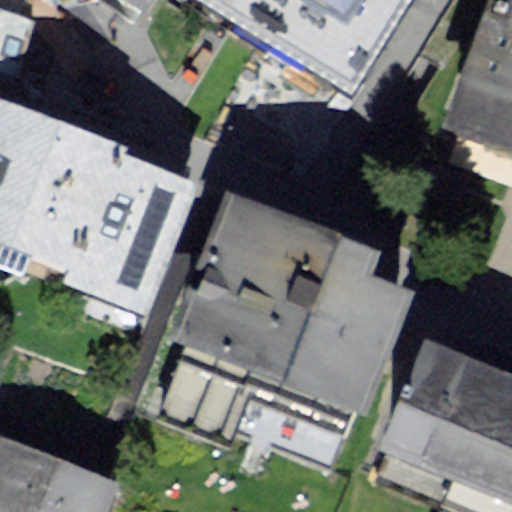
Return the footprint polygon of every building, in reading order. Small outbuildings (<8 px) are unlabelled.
[(273,0),(349,52),(383,0),(273,0)] [(511,0),(483,0),(429,126),(511,158),(511,0)] [(31,12),(0,6),(0,54),(22,59),(31,12)] [(198,168),(0,90),(0,248),(143,305),(198,168)] [(360,253),(226,201),(168,352),(348,421),(399,288),(353,271),(360,253)] [(511,511),(511,373),(418,334),(374,457),(511,511)] [(0,441),(0,511),(102,511),(112,488),(0,441)]
